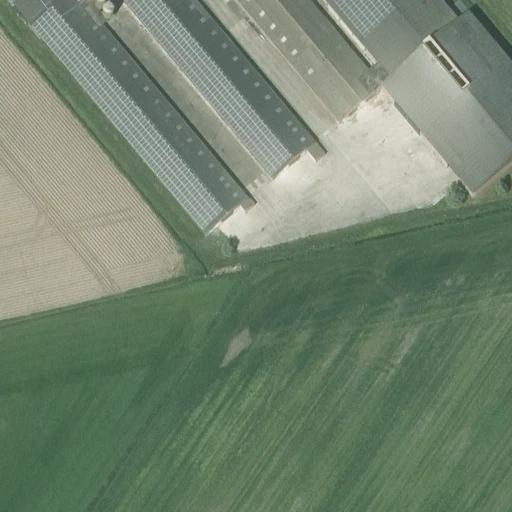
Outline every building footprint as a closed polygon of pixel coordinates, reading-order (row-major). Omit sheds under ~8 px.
[(4,0),(12,9),(23,0),(4,0)] [(381,90),(370,77),(305,0),(61,0),(27,29),(40,44),(203,240),(239,209),(248,202),(87,12),(101,0),(116,0),(271,183),(305,154),(315,145),(191,0),(232,0),(339,125),(381,90)] [(371,76),(370,77),(381,90),(380,91),(472,201),(511,167),(511,70),(468,18),(457,27),(434,0),(321,0),(380,69),(371,76)] [(315,145),(305,154),(314,165),(324,156),(315,145)] [(248,202),(239,209),(244,215),(253,208),(248,202)]
